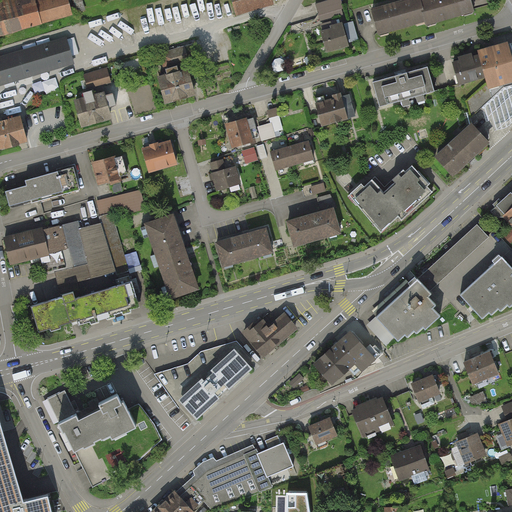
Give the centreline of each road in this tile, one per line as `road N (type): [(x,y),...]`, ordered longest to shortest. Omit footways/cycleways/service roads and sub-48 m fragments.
road 1 (primary): [(295,288),(17,368)]
road 2 (residential): [(247,398),(289,416),(511,323)]
road 3 (residential): [(248,94),(511,16)]
road 4 (residential): [(178,113),(207,220),(285,200)]
road 5 (residential): [(0,163),(178,113)]
road 6 (secondary): [(247,398),(378,279)]
road 7 (secondary): [(247,398),(121,511)]
road 8 (residential): [(82,511),(22,394),(17,368)]
road 9 (primary): [(428,229),(295,288)]
